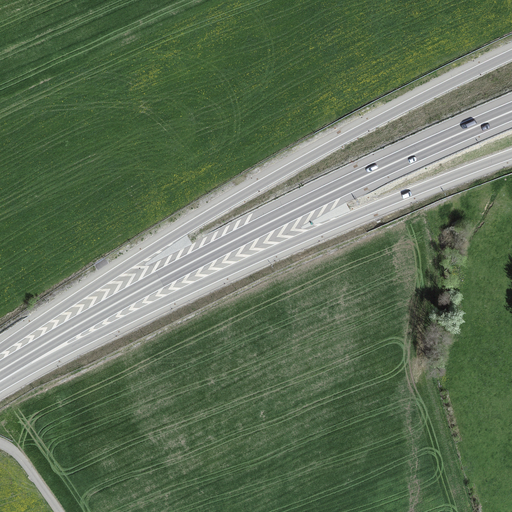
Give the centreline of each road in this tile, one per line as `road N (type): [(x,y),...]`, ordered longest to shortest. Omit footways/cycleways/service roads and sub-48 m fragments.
road 1 (trunk): [(511,53),(277,174),(0,348)]
road 2 (trunk): [(0,370),(168,273),(511,110)]
road 3 (trunk): [(0,386),(229,270),(511,154)]
